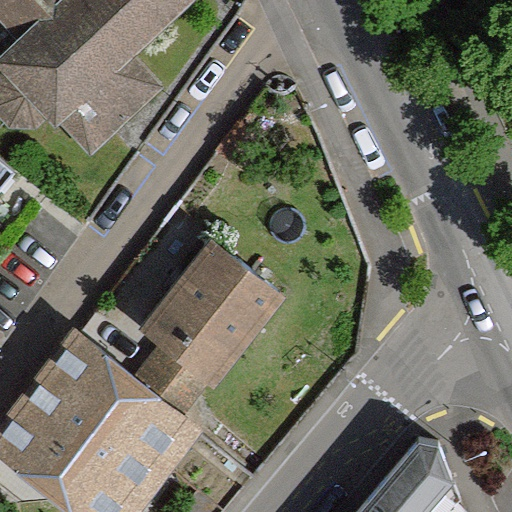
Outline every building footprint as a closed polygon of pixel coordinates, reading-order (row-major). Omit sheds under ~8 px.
[(0,0),(0,3),(29,35),(67,0),(0,0)] [(184,0),(67,0),(29,35),(3,60),(11,68),(0,79),(0,108),(12,123),(37,124),(49,111),(57,118),(61,117),(93,149),(161,85),(130,51),(184,0)] [(255,132),(239,121),(218,149),(234,160),(255,132)] [(0,188),(16,169),(0,155),(0,188)] [(217,240),(148,325),(168,341),(213,376),(283,291),(217,240)] [(138,378),(80,332),(0,436),(0,444),(88,511),(112,511),(188,418),(182,413),(138,378)] [(182,413),(213,376),(168,341),(138,378),(182,413)] [(419,436),(356,511),(442,511),(462,494),(440,439),(419,436)]
